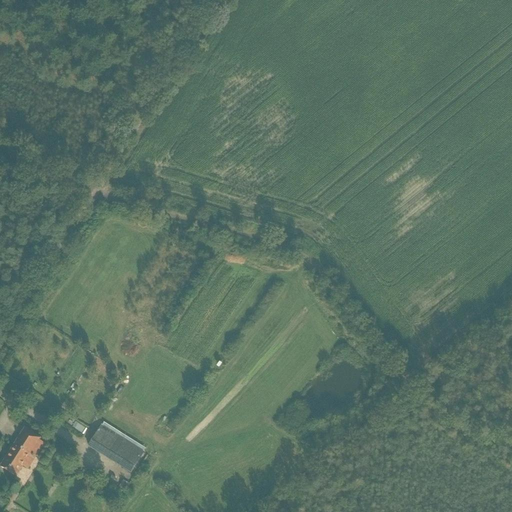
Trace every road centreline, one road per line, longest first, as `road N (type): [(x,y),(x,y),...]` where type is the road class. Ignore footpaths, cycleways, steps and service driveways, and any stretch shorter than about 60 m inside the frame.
road 1 (track): [(97,194),(291,249),(313,264),(415,398),(445,422),(511,446)]
road 2 (track): [(218,0),(97,194)]
road 3 (track): [(97,194),(0,346)]
